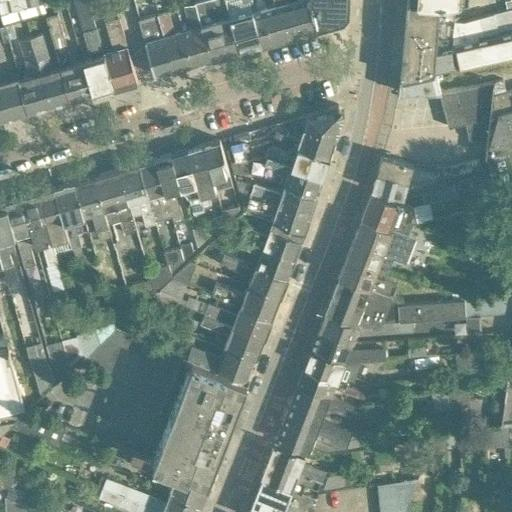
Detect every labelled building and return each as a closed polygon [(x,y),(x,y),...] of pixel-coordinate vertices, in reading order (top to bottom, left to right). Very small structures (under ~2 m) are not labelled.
[(0,12),(3,24),(13,22),(45,12),(41,0),(8,0),(2,2),(0,2),(0,12)] [(88,0),(75,0),(81,19),(93,15),(88,0)] [(212,58),(240,49),(231,16),(226,0),(198,0),(196,1),(202,23),(212,58)] [(249,0),(226,0),(231,16),(240,49),(242,49),(257,45),(262,43),(253,10),(249,0)] [(274,0),(275,3),(253,10),(262,43),(297,33),(287,0),(274,0)] [(287,0),(297,33),(317,27),(309,0),(287,0)] [(348,0),(309,0),(317,27),(343,20),(348,13),(348,0)] [(406,0),(405,16),(437,19),(453,20),(454,0),(406,0)] [(212,58),(202,23),(196,1),(186,4),(192,25),(183,28),(193,63),(212,58)] [(511,7),(506,9),(461,21),(453,20),(451,45),(455,44),(460,64),(499,55),(511,51),(511,7)] [(168,9),(158,12),(174,68),(193,63),(183,28),(174,30),(168,9)] [(51,33),(61,64),(70,98),(90,93),(94,91),(84,58),(80,59),(71,61),(62,30),(57,12),(46,15),(51,33)] [(138,18),(154,74),(174,68),(158,12),(138,18)] [(107,50),(104,51),(114,86),(137,79),(119,16),(104,20),(112,48),(107,50)] [(405,16),(403,37),(436,40),(437,19),(405,16)] [(403,37),(399,77),(460,64),(455,44),(451,45),(453,20),(437,19),(436,40),(403,37)] [(13,22),(3,24),(0,25),(0,28),(4,41),(10,39),(10,37),(17,35),(13,22)] [(91,55),(84,58),(94,91),(114,86),(104,51),(103,51),(96,26),(84,30),(91,55)] [(41,30),(29,34),(51,104),(70,98),(61,64),(52,67),(41,30)] [(22,76),(19,77),(28,110),(32,109),(51,104),(29,34),(24,35),(19,37),(30,74),(22,76)] [(511,51),(499,55),(460,64),(399,77),(398,91),(402,91),(439,89),(446,89),(461,86),(459,79),(476,75),(476,73),(511,65),(511,51)] [(0,118),(16,114),(27,111),(28,110),(19,77),(18,76),(17,76),(6,80),(0,81),(0,118)] [(446,89),(439,89),(449,126),(465,122),(490,115),(487,140),(486,153),(491,172),(511,166),(511,87),(508,89),(492,93),(493,80),(461,86),(446,89)] [(338,104),(297,116),(293,130),(300,133),(300,132),(302,127),(335,138),(344,110),(338,104)] [(329,157),(332,145),(335,138),(302,127),(300,132),(301,132),(300,137),(288,133),(287,134),(276,130),(272,140),(286,145),(288,146),(295,148),(296,146),(329,157)] [(249,130),(233,134),(236,142),(242,141),(252,140),(249,130)] [(232,183),(221,145),(220,138),(202,143),(202,145),(215,188),(232,183)] [(215,188),(202,145),(202,143),(186,148),(199,192),(202,205),(210,203),(206,190),(215,188)] [(266,156),(322,175),(329,157),(296,146),(295,148),(288,146),(287,150),(272,144),(267,147),(264,156),(266,156)] [(243,146),(232,149),(235,160),(244,159),(246,159),(245,153),(243,146)] [(202,205),(199,192),(186,148),(170,152),(179,186),(186,184),(193,208),(202,205)] [(173,187),(179,186),(170,152),(154,157),(170,215),(172,221),(182,218),(180,212),(173,187)] [(382,153),(377,170),(421,183),(437,178),(436,177),(435,172),(411,169),(413,162),(382,153)] [(316,193),(322,175),(266,156),(263,165),(286,173),(283,182),(316,193)] [(154,220),(170,215),(154,157),(137,162),(147,195),(154,220)] [(479,157),(450,164),(453,174),(481,167),(479,157)] [(235,160),(230,161),(234,173),(246,173),(244,159),(235,160)] [(132,215),(141,212),(144,225),(149,224),(155,222),(154,220),(147,195),(137,162),(117,168),(126,201),(133,224),(128,226),(129,229),(133,228),(133,229),(136,229),(132,215)] [(133,224),(126,201),(117,168),(93,175),(106,222),(118,218),(122,233),(133,229),(133,228),(129,229),(128,226),(133,224)] [(377,170),(372,188),(391,194),(402,196),(405,189),(416,192),(420,191),(454,182),(452,174),(437,178),(421,183),(377,170)] [(93,175),(72,181),(82,214),(90,211),(98,240),(110,236),(106,222),(93,175)] [(250,183),(235,179),(239,189),(247,192),(250,183)] [(72,181),(53,186),(70,246),(81,243),(77,231),(86,228),(82,214),(72,181)] [(316,193),(283,182),(279,193),(274,191),(275,189),(253,182),(249,193),(292,208),(292,209),(309,215),(316,193)] [(457,196),(454,182),(420,191),(424,204),(457,196)] [(70,246),(53,186),(35,192),(52,251),(70,246)] [(302,235),(309,215),(292,209),(292,208),(249,193),(247,192),(239,189),(244,208),(245,204),(268,211),(268,209),(273,211),(270,221),(302,235)] [(417,222),(413,207),(390,198),(371,191),(362,216),(382,223),(382,224),(392,227),(412,223),(417,222)] [(35,192),(20,196),(33,244),(39,242),(46,264),(55,261),(52,251),(35,192)] [(20,196),(4,201),(13,234),(15,233),(25,266),(34,263),(29,245),(33,244),(20,196)] [(11,234),(13,234),(4,201),(0,201),(0,263),(1,266),(13,263),(9,251),(16,249),(11,234)] [(220,208),(222,213),(224,221),(239,207),(238,203),(220,208)] [(210,233),(224,221),(222,213),(206,218),(210,233)] [(362,216),(347,255),(377,266),(387,271),(393,257),(406,261),(416,237),(408,233),(412,223),(392,227),(382,224),(382,223),(362,216)] [(242,225),(238,234),(294,256),(302,235),(270,221),(265,234),(242,225)] [(191,227),(196,246),(204,239),(199,225),(191,227)] [(257,253),(253,263),(286,276),(294,256),(238,234),(234,244),(257,253)] [(179,243),(179,246),(183,258),(192,250),(189,240),(179,243)] [(163,251),(166,263),(169,271),(183,258),(179,246),(163,251)] [(286,276),(253,263),(224,251),(220,261),(250,273),(246,282),(279,296),(286,276)] [(339,274),(403,300),(403,298),(392,293),(397,283),(373,275),(377,266),(347,255),(339,274)] [(195,263),(188,260),(170,277),(185,283),(187,284),(195,263)] [(145,269),(148,277),(153,293),(170,277),(169,271),(166,263),(145,269)] [(356,323),(413,319),(466,314),(465,299),(403,302),(403,300),(339,274),(325,311),(356,323)] [(148,277),(124,284),(132,312),(153,293),(148,277)] [(170,277),(153,293),(157,295),(174,301),(178,303),(185,283),(170,277)] [(212,294),(238,304),(271,317),(279,296),(246,282),(242,293),(217,283),(212,294)] [(116,327),(132,312),(124,284),(105,290),(112,313),(116,327)] [(157,295),(143,308),(145,313),(167,321),(174,301),(157,295)] [(193,297),(189,307),(203,313),(264,336),(266,331),(271,317),(238,304),(235,312),(207,302),(207,304),(201,301),(201,300),(193,297)] [(325,311),(318,329),(352,342),(355,334),(414,329),(413,319),(356,323),(325,311)] [(112,313),(92,319),(93,324),(99,343),(101,341),(115,328),(116,327),(112,313)] [(223,342),(256,355),(264,336),(203,313),(199,323),(226,333),(223,342)] [(128,321),(123,330),(133,334),(138,325),(128,321)] [(93,324),(75,330),(75,332),(81,353),(82,358),(99,343),(93,324)] [(115,328),(101,341),(99,343),(82,358),(81,359),(109,370),(121,344),(139,351),(144,339),(115,328)] [(311,347),(346,360),(361,359),(385,357),(385,349),(348,351),(352,342),(318,329),(311,347)] [(75,332),(59,336),(67,366),(81,353),(75,332)] [(59,336),(45,340),(50,360),(60,372),(67,366),(59,336)] [(40,338),(25,342),(32,371),(34,370),(40,392),(55,377),(51,366),(47,361),(40,338)] [(191,345),(187,356),(192,358),(214,366),(247,379),(255,359),(256,355),(223,342),(221,345),(218,355),(191,345)] [(409,356),(426,354),(425,344),(408,346),(409,356)] [(311,347),(303,367),(362,390),(364,386),(368,388),(370,384),(354,377),(361,359),(346,360),(311,347)] [(0,485),(1,486),(1,484),(0,481),(0,433),(12,423),(29,407),(27,401),(29,401),(16,360),(13,350),(8,351),(7,349),(0,350),(0,485)] [(510,350),(466,352),(468,370),(501,365),(508,364),(510,350)] [(438,355),(423,356),(424,366),(439,364),(438,355)] [(163,432),(152,460),(208,481),(219,453),(225,437),(247,379),(214,366),(192,358),(169,415),(163,432)] [(501,365),(468,370),(471,384),(503,379),(501,365)] [(361,392),(362,390),(303,367),(298,382),(329,395),(332,387),(364,399),(366,394),(361,392)] [(298,382),(290,401),(322,413),(325,405),(354,417),(359,406),(329,395),(298,382)] [(451,387),(441,388),(444,408),(454,406),(451,387)] [(322,413),(290,401),(283,420),(348,443),(349,439),(365,437),(363,429),(352,428),(351,431),(320,418),(322,413)] [(67,421),(29,407),(12,423),(59,442),(67,421)] [(511,413),(503,412),(502,420),(511,421),(511,413)] [(429,417),(429,435),(435,434),(452,433),(451,414),(429,417)] [(348,443),(283,420),(276,438),(295,445),(307,450),(309,444),(326,450),(366,444),(365,437),(349,439),(348,443)] [(509,439),(508,426),(500,427),(485,428),(487,446),(509,445),(509,439)] [(2,432),(0,436),(0,442),(6,445),(10,436),(2,432)] [(452,433),(435,434),(436,446),(456,445),(455,433),(452,433)] [(318,477),(321,478),(324,480),(327,472),(302,462),(305,454),(275,442),(268,459),(298,471),(298,470),(318,478),(318,477)] [(391,443),(375,446),(378,458),(393,455),(391,443)] [(133,453),(130,462),(154,472),(152,478),(170,485),(168,490),(200,503),(208,481),(152,460),(133,453)] [(393,455),(378,458),(380,469),(395,466),(393,455)] [(317,489),(321,478),(318,477),(318,478),(298,470),(298,471),(268,459),(261,476),(302,492),(305,484),(317,489)] [(15,476),(0,470),(0,481),(1,484),(11,488),(15,476)] [(330,475),(325,487),(354,483),(353,472),(330,475)] [(305,511),(311,496),(302,492),(261,476),(251,501),(247,511),(305,511)] [(106,477),(102,487),(163,511),(196,511),(200,503),(168,490),(164,499),(106,477)] [(418,477),(377,483),(379,511),(404,511),(408,504),(409,501),(418,477)] [(134,511),(163,511),(102,487),(98,498),(134,511)] [(43,511),(5,497),(5,511),(43,511)] [(404,511),(412,511),(412,502),(409,501),(408,504),(404,511)]
